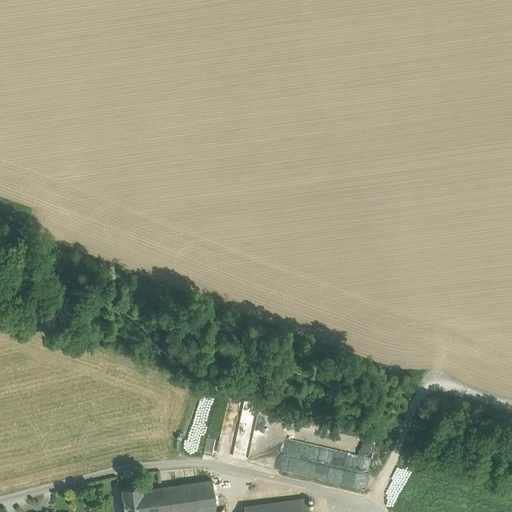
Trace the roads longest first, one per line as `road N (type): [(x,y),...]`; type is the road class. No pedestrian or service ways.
road 1 (unclassified): [(0,501),(119,470),(208,462),(373,502),(381,511)]
road 2 (track): [(373,502),(426,386),(511,412)]
